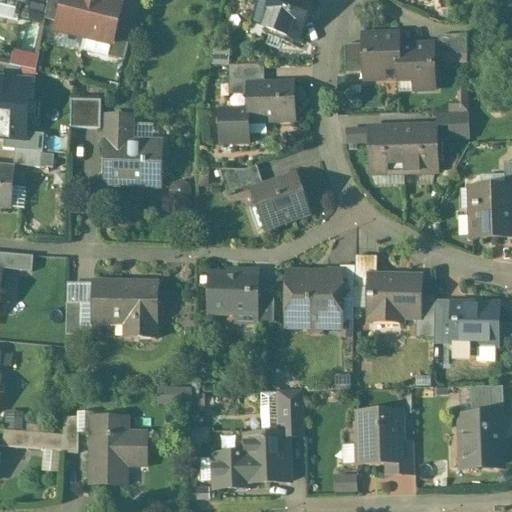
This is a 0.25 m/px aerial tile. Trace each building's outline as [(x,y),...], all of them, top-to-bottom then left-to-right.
[(0,0),(0,16),(18,21),(19,17),(22,2),(24,2),(24,0),(0,0)] [(24,0),(24,2),(22,2),(19,17),(45,23),(48,0),(24,0)] [(65,0),(48,0),(45,20),(59,24),(65,0)] [(65,0),(59,24),(57,33),(85,40),(94,0),(65,0)] [(109,0),(107,0),(94,0),(85,40),(82,50),(108,57),(111,46),(112,47),(117,30),(123,5),(109,2),(109,0)] [(261,0),(254,21),(299,38),(313,0),(261,0)] [(132,33),(117,30),(112,47),(111,46),(108,57),(124,61),(132,33)] [(372,37),(363,44),(364,81),(384,80),(384,70),(398,70),(399,70),(398,48),(399,48),(398,36),(372,37)] [(466,36),(438,37),(438,56),(467,55),(466,36)] [(36,69),(41,55),(17,47),(12,61),(36,69)] [(433,54),(424,47),(399,48),(398,48),(399,70),(398,70),(398,82),(414,81),(414,92),(434,91),(433,54)] [(17,68),(0,64),(0,80),(16,82),(17,68)] [(262,67),(231,68),(231,86),(247,85),(262,84),(262,67)] [(0,80),(0,120),(19,122),(23,83),(16,82),(0,80)] [(262,84),(247,85),(247,111),(248,124),(295,122),(294,83),(262,84)] [(101,102),(71,101),(71,130),(101,130),(101,102)] [(247,111),(220,111),(220,139),(231,139),(232,145),(248,144),(248,124),(247,111)] [(132,120),(108,119),(106,186),(159,188),(161,145),(131,144),(132,120)] [(437,127),(368,129),(370,177),(438,175),(437,127)] [(43,154),(15,151),(13,166),(41,169),(43,154)] [(245,171),(220,171),(228,195),(251,187),(253,192),(264,188),(257,167),(245,171)] [(14,171),(0,170),(0,207),(11,209),(14,171)] [(253,192),(252,192),(257,207),(258,208),(268,210),(274,227),(266,230),(266,231),(308,216),(295,177),(264,188),(253,192)] [(511,188),(505,189),(477,190),(477,205),(471,206),(472,239),(511,237),(511,188)] [(268,210),(258,208),(257,207),(250,209),(258,233),(266,230),(274,227),(268,210)] [(33,257),(0,254),(0,269),(32,272),(33,257)] [(377,258),(355,258),(355,268),(355,290),(369,290),(369,278),(376,278),(377,258)] [(355,268),(340,267),(340,273),(342,273),(342,302),(354,303),(355,290),(355,268)] [(228,277),(210,276),(209,315),(256,316),(257,301),(262,302),(263,288),(257,288),(257,274),(241,273),(241,280),(228,279),(228,277)] [(328,279),(302,279),(299,274),(287,274),(286,329),(306,329),(311,320),(321,320),(321,324),(339,324),(339,329),(341,330),(342,302),(342,273),(340,273),(328,273),(328,279)] [(376,278),(369,278),(369,290),(369,318),(420,319),(420,279),(376,278)] [(158,286),(93,285),(92,323),(126,324),(126,340),(155,340),(155,324),(157,324),(158,286)] [(454,302),(435,302),(434,340),(452,340),(453,305),(454,305),(454,302)] [(81,305),(66,304),(66,336),(81,337),(81,305)] [(454,305),(453,305),(452,340),(452,347),(497,348),(498,306),(454,305)] [(160,404),(194,402),(193,385),(159,387),(160,404)] [(504,418),(503,388),(471,389),(472,418),(501,417),(501,418),(504,418)] [(303,403),(279,404),(280,437),(288,437),(288,438),(304,438),(303,403)] [(401,414),(359,415),(359,427),(354,427),(355,466),(395,465),(402,465),(402,445),(401,414)] [(472,418),(460,418),(461,444),(465,444),(466,468),(462,469),(462,470),(502,469),(501,418),(501,417),(472,418)] [(79,419),(64,418),(63,437),(63,453),(63,454),(78,455),(79,419)] [(127,419),(92,418),(91,487),(126,487),(126,457),(142,457),(142,435),(127,434),(127,419)] [(63,437),(4,431),(3,448),(31,450),(31,451),(63,453),(63,437)] [(280,437),(245,439),(246,456),(250,456),(251,485),(290,484),(288,438),(288,437),(280,437)] [(413,444),(402,445),(402,465),(395,465),(395,477),(414,476),(413,444)] [(251,485),(250,456),(246,456),(214,457),(215,491),(252,490),(251,485)] [(359,490),(358,474),(337,475),(338,491),(359,490)]
